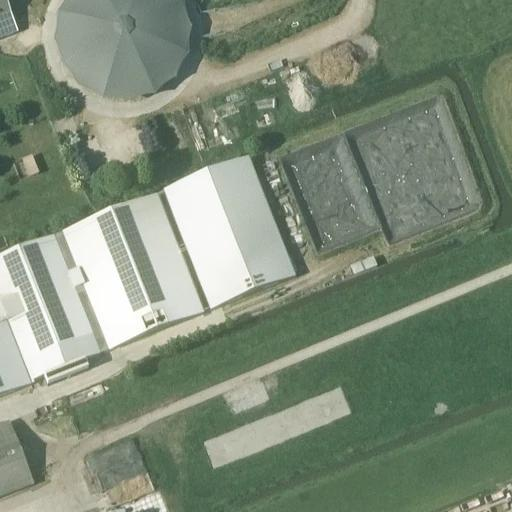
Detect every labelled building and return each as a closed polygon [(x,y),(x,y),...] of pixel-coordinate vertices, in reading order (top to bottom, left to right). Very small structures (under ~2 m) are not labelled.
[(0,0),(0,41),(18,34),(4,0),(0,0)] [(190,35),(179,0),(66,0),(58,18),(56,35),(72,84),(105,99),(124,102),(173,86),(188,53),(191,34),(190,35)] [(248,160),(163,194),(210,313),(295,279),(248,160)] [(156,198),(62,235),(109,353),(203,316),(156,198)] [(0,259),(0,395),(27,385),(100,356),(54,239),(0,259)] [(0,497),(31,485),(8,425),(0,427),(0,497)]
